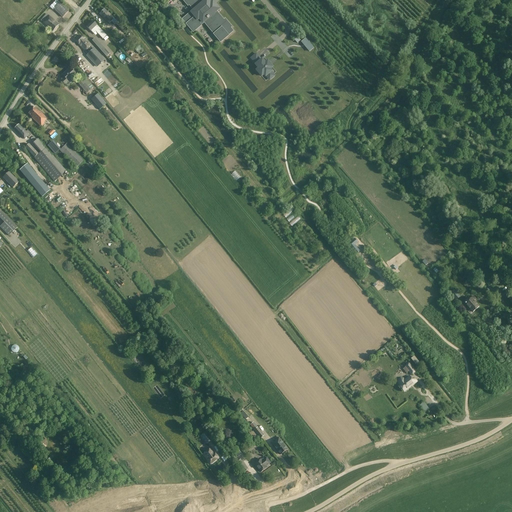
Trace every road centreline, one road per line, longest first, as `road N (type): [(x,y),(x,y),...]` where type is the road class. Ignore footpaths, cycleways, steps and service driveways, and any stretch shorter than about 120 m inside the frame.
road 1 (residential): [(399,464),(361,465),(250,511)]
road 2 (unclassified): [(0,127),(91,0)]
road 3 (unclassified): [(399,464),(511,420)]
